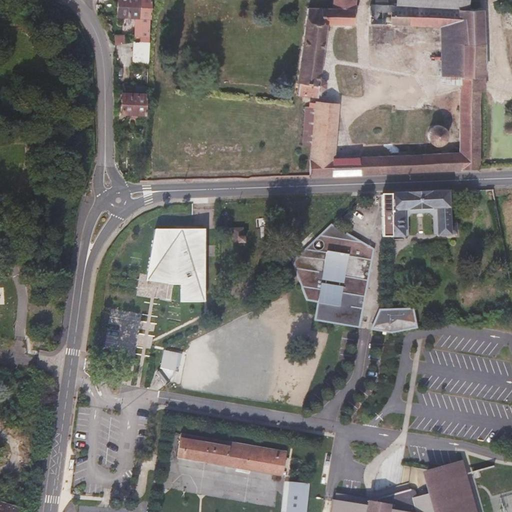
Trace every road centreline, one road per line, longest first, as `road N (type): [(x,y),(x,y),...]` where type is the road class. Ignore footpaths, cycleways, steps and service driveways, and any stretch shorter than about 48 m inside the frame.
road 1 (tertiary): [(511,179),(118,199)]
road 2 (tertiary): [(49,511),(86,265),(100,220),(118,199)]
road 3 (tertiary): [(77,5),(99,44),(105,172),(118,199)]
